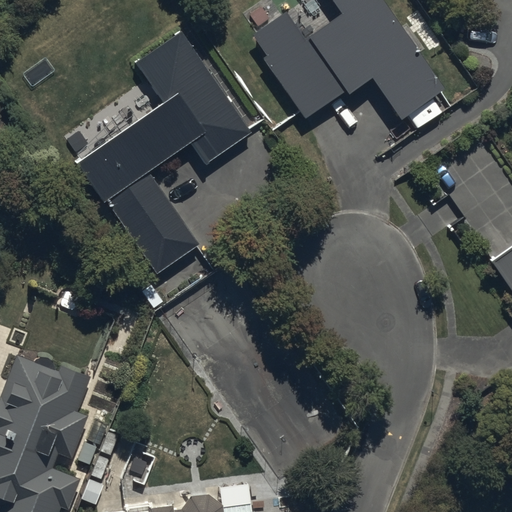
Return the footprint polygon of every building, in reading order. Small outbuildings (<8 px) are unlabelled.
[(301,113),(368,68),(398,113),(441,85),(384,0),(332,0),(338,8),(331,13),(302,32),(285,7),(252,29),(268,54),(264,57),(301,113)] [(133,56),(161,97),(118,125),(77,153),(154,269),(196,242),(145,165),(187,137),(202,159),(248,129),(179,26),(133,56)] [(511,244),(491,258),(511,289),(511,244)] [(0,511),(55,511),(58,505),(66,508),(79,474),(71,472),(54,465),(59,452),(69,456),(87,411),(77,407),(89,378),(17,350),(0,394),(0,511)] [(251,511),(250,499),(221,502),(206,491),(189,494),(179,508),(170,509),(169,500),(101,509),(101,511),(251,511)]
